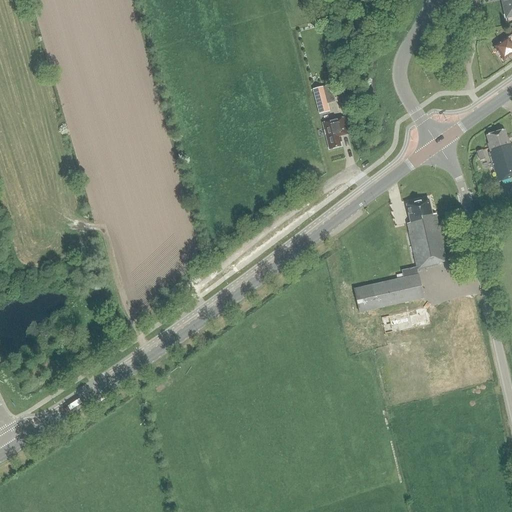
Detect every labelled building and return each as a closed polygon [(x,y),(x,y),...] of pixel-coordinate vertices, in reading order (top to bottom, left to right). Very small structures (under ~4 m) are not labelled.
[(511,0),(502,0),(506,17),(511,15),(511,0)] [(507,38),(494,47),(495,48),(494,50),(496,52),(497,52),(501,58),(501,59),(502,62),(506,60),(506,58),(511,53),(511,45),(511,44),(511,43),(511,29),(511,30),(511,31),(511,34),(507,38)] [(329,111),(327,104),(333,102),(329,86),(313,89),(319,114),(329,111)] [(348,135),(344,118),(322,123),(329,150),(341,147),(340,142),(341,142),(340,137),(348,135)] [(511,177),(511,146),(511,144),(510,145),(508,139),(507,139),(504,130),(486,136),(490,146),(489,147),(491,152),(487,154),(497,182),(511,177)] [(476,151),(479,161),(485,159),(482,150),(476,151)] [(410,223),(406,224),(395,226),(397,235),(408,232),(416,267),(401,271),(403,279),(354,290),(359,313),(378,308),(423,298),(417,270),(438,265),(438,264),(446,262),(435,214),(432,215),(428,200),(406,205),(410,223)] [(382,334),(428,325),(425,307),(380,316),(381,324),(381,325),(382,334)]
